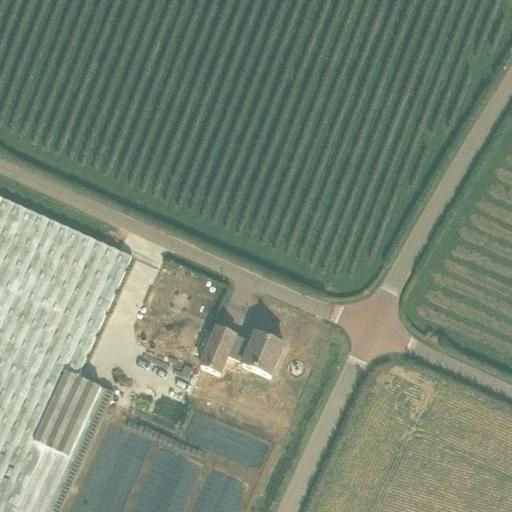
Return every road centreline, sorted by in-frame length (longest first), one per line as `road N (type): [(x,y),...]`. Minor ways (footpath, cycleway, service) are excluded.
road 1 (unclassified): [(369,332),(0,166)]
road 2 (unclassified): [(369,332),(511,86)]
road 3 (unclassified): [(290,511),(369,332)]
road 4 (unclassified): [(511,395),(369,332)]
